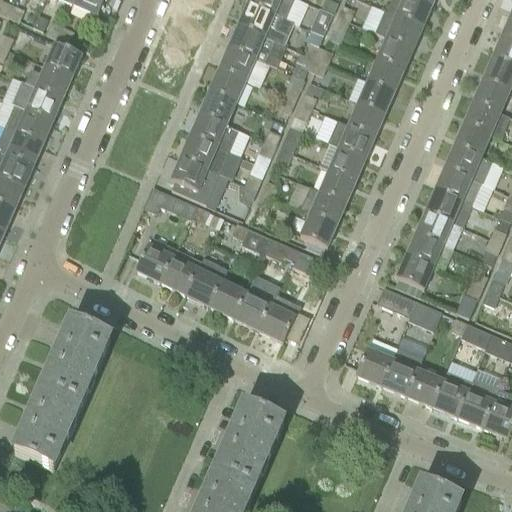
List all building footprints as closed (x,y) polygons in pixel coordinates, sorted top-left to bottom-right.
[(50,0),(72,9),(75,0),(50,0)] [(75,0),(72,9),(97,21),(106,0),(75,0)] [(251,0),(248,9),(285,25),(295,3),(288,0),(251,0)] [(393,0),(386,16),(394,20),(421,31),(431,9),(409,0),(393,0)] [(409,0),(431,9),(435,0),(409,0)] [(324,3),(319,13),(332,19),(336,9),(324,3)] [(0,4),(0,19),(6,22),(11,9),(0,4)] [(11,9),(6,22),(18,27),(23,14),(11,9)] [(248,9),(238,31),(274,46),(283,50),(293,28),(285,25),(248,9)] [(341,9),(336,20),(347,25),(352,15),(341,9)] [(332,19),(319,13),(314,26),(326,32),(332,19)] [(511,18),(511,19),(502,41),(511,44),(511,18)] [(32,32),(41,36),(46,24),(37,20),(32,32)] [(347,25),(336,20),(330,32),(341,37),(347,25)] [(394,20),(385,42),(412,53),(421,31),(394,20)] [(45,38),(57,43),(62,31),(50,26),(45,38)] [(62,31),(57,43),(68,48),(73,36),(62,31)] [(238,31),(229,53),(254,64),(265,68),(274,46),(238,31)] [(0,38),(0,51),(8,55),(13,44),(0,38)] [(511,44),(502,41),(493,63),(511,71),(511,44)] [(385,42),(375,64),(402,75),(412,53),(385,42)] [(309,47),(303,59),(315,64),(320,52),(309,47)] [(53,48),(44,70),(70,82),(79,61),(81,62),(81,61),(53,48)] [(331,57),(320,52),(315,64),(326,69),(331,57)] [(229,53),(219,75),(245,86),(254,64),(229,53)] [(315,64),(303,59),(303,60),(298,57),(289,78),(302,84),(306,75),(310,76),(315,64)] [(511,71),(493,63),(483,85),(508,96),(511,86),(511,71)] [(326,69),(315,64),(310,76),(321,81),(326,69)] [(375,64),(365,86),(393,97),(402,75),(375,64)] [(30,75),(24,88),(34,92),(61,104),(70,82),(44,70),(40,79),(30,75)] [(219,75),(210,97),(235,108),(245,86),(219,75)] [(483,85),(474,107),(499,118),(508,96),(483,85)] [(11,108),(14,110),(51,126),(61,104),(34,92),(20,86),(11,108)] [(365,86),(356,108),(383,119),(393,97),(365,86)] [(286,91),(281,102),(294,107),(298,97),(286,91)] [(209,97),(200,119),(216,125),(226,130),(235,108),(209,97)] [(303,97),(297,108),(309,113),(314,103),(303,97)] [(294,107),(281,102),(275,115),(288,120),(294,107)] [(474,107),(464,129),(489,140),(500,145),(510,123),(499,118),(474,107)] [(309,113),(297,108),(291,120),(303,125),(309,113)] [(356,108),(346,130),(373,141),(383,119),(356,108)] [(14,110),(4,132),(42,148),(51,126),(14,110)] [(200,119),(190,141),(216,152),(228,157),(238,135),(226,130),(216,125),(200,119)] [(325,146),(337,152),(364,163),(373,141),(346,130),(334,124),(325,146)] [(464,129),(455,151),(479,162),(489,140),(464,129)] [(4,132),(0,141),(0,156),(32,170),(42,148),(4,132)] [(288,132),(285,139),(298,144),(301,137),(288,132)] [(267,135),(262,146),(275,151),(279,141),(267,135)] [(191,141),(181,163),(220,180),(229,157),(228,157),(216,152),(191,141)] [(283,141),(278,152),(290,157),(295,147),(283,141)] [(275,151),(262,146),(257,159),(269,164),(275,151)] [(455,151),(445,173),(480,188),(482,189),(492,167),(479,162),(455,151)] [(290,157),(278,152),(272,164),(283,169),(290,157)] [(337,152),(327,174),(354,185),(364,163),(337,152)] [(0,182),(22,192),(32,170),(0,156),(0,182)] [(170,185),(169,186),(173,187),(170,195),(206,211),(220,180),(181,163),(172,182),(171,185),(170,185)] [(445,173),(436,195),(460,206),(471,210),(480,188),(445,173)] [(327,174),(318,196),(345,207),(354,185),(327,174)] [(248,179),(243,190),(256,195),(260,185),(248,179)] [(0,182),(0,208),(13,214),(22,192),(0,182)] [(264,185),(259,196),(270,201),(276,191),(264,185)] [(256,195),(243,190),(237,203),(250,208),(256,195)] [(300,214),(308,218),(335,229),(345,207),(318,196),(309,192),(300,214)] [(151,193),(142,213),(153,218),(158,209),(162,198),(151,193)] [(436,195),(426,217),(438,222),(451,228),(461,232),(471,210),(460,206),(436,195)] [(270,201),(259,196),(253,208),(264,213),(270,201)] [(162,198),(158,209),(181,219),(191,223),(196,212),(186,208),(162,198)] [(511,215),(511,202),(505,199),(499,211),(511,216),(511,215)] [(0,234),(3,236),(13,214),(0,208),(0,234)] [(196,212),(191,223),(203,229),(208,217),(196,212)] [(426,217),(416,239),(441,250),(451,254),(461,232),(451,228),(438,222),(426,217)] [(335,229),(308,218),(298,240),(325,252),(335,229)] [(247,234),(235,229),(229,241),(241,247),(247,234)] [(491,232),(486,243),(498,248),(503,237),(491,232)] [(252,269),(257,272),(262,261),(270,244),(247,234),(241,247),(239,251),(257,259),(252,269)] [(416,239),(407,261),(432,272),(441,250),(416,239)] [(159,288),(176,254),(151,242),(134,276),(136,277),(136,276),(159,287),(159,288)] [(498,248),(486,243),(480,255),(492,261),(498,248)] [(270,244),(262,261),(278,269),(280,264),(292,270),(298,256),(270,244)] [(511,266),(511,254),(504,251),(498,264),(510,269),(511,266)] [(183,300),(184,300),(200,266),(176,254),(159,288),(160,289),(161,287),(184,299),(183,300)] [(291,272),(311,281),(318,265),(298,256),(292,270),(291,272)] [(432,272),(407,261),(397,283),(396,282),(396,283),(423,295),(424,294),(422,293),(432,272)] [(207,312),(208,312),(221,287),(225,278),(200,266),(184,300),(184,301),(185,299),(208,310),(207,312)] [(471,277),(467,287),(479,292),(483,282),(471,277)] [(256,336),(257,336),(269,311),(279,292),(254,280),(245,299),(232,324),(233,325),(234,323),(257,334),(256,336)] [(489,284),(484,295),(498,301),(503,290),(489,284)] [(232,324),(245,299),(221,287),(208,312),(209,313),(209,311),(233,323),(232,324)] [(479,292),(467,287),(454,318),(466,323),(479,292)] [(409,324),(410,323),(416,308),(383,293),(375,310),(409,324)] [(498,301),(484,295),(479,307),(492,313),(498,301)] [(409,324),(422,330),(429,313),(416,308),(410,323),(409,324)] [(269,311),(257,336),(258,337),(259,335),(282,347),(281,348),(282,348),(294,323),(269,311)] [(448,336),(459,340),(463,329),(453,324),(448,336)] [(71,328),(42,393),(81,410),(110,345),(71,328)] [(460,345),(481,355),(488,340),(466,331),(460,345)] [(496,357),(511,363),(511,362),(511,348),(501,344),(496,357)] [(458,345),(454,355),(473,364),(478,354),(458,345)] [(392,366),(382,392),(405,402),(405,403),(406,404),(407,402),(417,377),(422,365),(397,354),(392,366)] [(355,381),(355,382),(356,382),(356,381),(380,391),(379,392),(381,393),(382,392),(392,366),(366,355),(355,381)] [(417,377),(407,402),(431,412),(430,413),(431,414),(432,412),(442,387),(417,377)] [(442,387),(432,412),(456,422),(455,424),(456,424),(457,423),(468,398),(472,388),(446,377),(442,387)] [(468,398),(457,423),(481,433),(481,434),(482,433),(493,408),(499,394),(473,384),(472,388),(468,398)] [(81,410),(42,393),(14,458),(53,475),(81,410)] [(493,408),(482,433),(505,443),(506,443),(505,444),(506,445),(511,433),(511,399),(499,394),(493,408)] [(283,428),(244,411),(215,477),(254,494),(283,428)] [(246,511),(254,494),(215,477),(199,511),(246,511)] [(421,489),(411,511),(458,511),(461,506),(421,489)]
